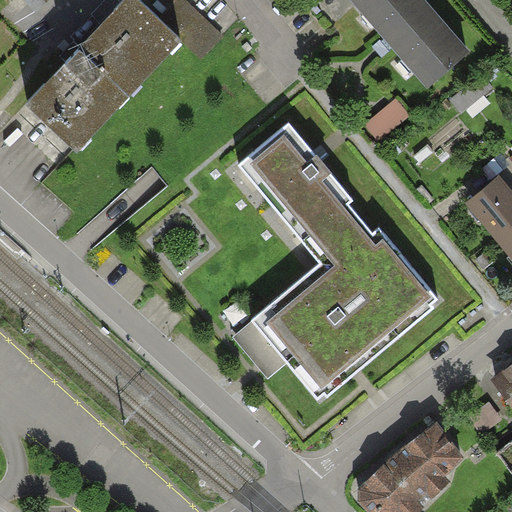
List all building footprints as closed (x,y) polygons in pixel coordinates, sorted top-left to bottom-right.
[(25,0),(33,10),(46,0),(25,0)] [(140,0),(130,0),(36,106),(88,152),(186,41),(140,0)] [(468,51),(423,0),(355,0),(430,85),(468,51)] [(486,93),(476,80),(452,99),(462,111),(486,93)] [(407,118),(395,104),(367,126),(379,140),(407,118)] [(11,129),(28,129),(28,107),(12,107),(11,129)] [(290,124),(239,165),(325,260),(253,319),(289,362),(321,401),(355,372),(441,301),(317,156),(290,124)] [(511,194),(499,179),(470,203),(511,254),(511,194)] [(289,362),(253,319),(232,336),(270,378),(289,362)] [(511,370),(498,381),(511,399),(511,370)] [(500,418),(490,405),(471,419),(481,433),(500,418)] [(395,454),(361,488),(361,499),(372,511),(413,511),(421,505),(417,499),(426,489),(432,494),(447,479),(443,474),(461,456),(436,423),(395,454)] [(511,444),(496,456),(511,478),(511,444)]
